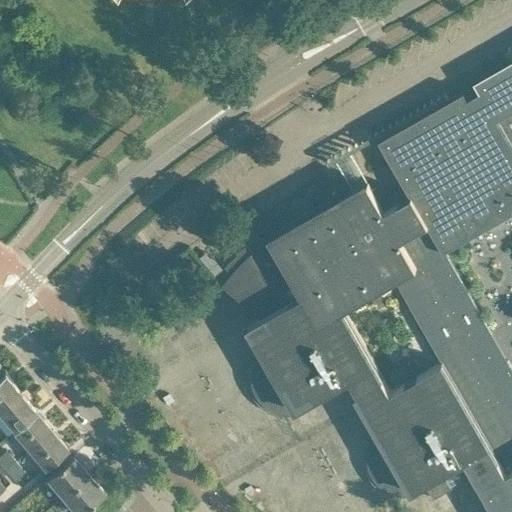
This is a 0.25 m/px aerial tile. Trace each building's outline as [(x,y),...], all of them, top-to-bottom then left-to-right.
[(511,511),(511,367),(507,360),(500,364),(485,336),(492,332),(445,249),(511,210),(511,61),(476,82),(480,89),(468,96),(464,89),(449,97),(448,95),(447,96),(441,99),(440,99),(434,103),(433,103),(427,107),(426,107),(420,111),(419,111),(413,115),(412,115),(406,119),(405,119),(399,123),(398,123),(392,127),(385,131),(379,135),(378,135),(375,137),(403,185),(405,184),(411,193),(384,208),(372,187),(378,186),(377,184),(371,185),(368,186),(366,183),(356,188),(357,190),(354,191),(351,191),(344,194),(339,196),(330,200),(320,204),(304,213),(288,222),(275,232),(262,242),(263,243),(270,237),(294,279),(274,290),(247,243),(225,266),(232,272),(220,287),(221,288),(223,285),(249,306),(253,304),(260,317),(250,323),(250,324),(251,324),(258,337),(253,338),(262,348),(258,354),(254,361),(253,364),(252,368),(252,372),(252,376),(252,380),(253,384),(254,388),(256,392),(258,395),(260,399),(263,401),(266,404),(269,407),(272,409),(276,410),(280,411),(284,412),(287,413),(291,413),(295,412),(298,412),(302,411),(300,406),(350,377),(373,417),(368,420),(377,430),(373,435),(369,442),(368,446),(367,450),(367,454),(367,458),(367,462),(368,466),(369,470),(371,473),(373,477),(375,480),(378,483),(381,486),(384,488),(388,490),(392,492),(395,493),(399,494),(403,494),(406,494),(410,494),(413,493),(417,492),(416,488),(424,483),(433,498),(455,485),(446,470),(466,459),(481,486),(492,480),(510,511),(511,511)] [(0,376),(0,409),(21,392),(5,373),(0,376)] [(36,410),(21,392),(0,409),(0,413),(13,430),(36,410)] [(29,448),(52,429),(36,410),(13,430),(29,448)] [(45,467),(68,448),(52,429),(29,448),(45,467)] [(6,449),(0,454),(0,461),(5,468),(16,459),(6,449)] [(89,473),(89,472),(88,472),(74,455),(73,454),(46,476),(62,495),(89,473)] [(25,470),(16,459),(5,468),(15,479),(25,470)] [(89,473),(62,495),(76,511),(80,511),(105,491),(104,490),(104,491),(89,473)]
